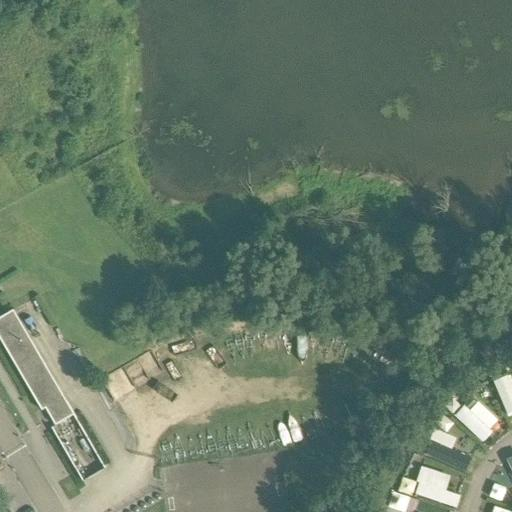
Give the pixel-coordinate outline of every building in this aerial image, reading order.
[(13,312),(0,319),(0,340),(42,412),(46,410),(56,428),(74,416),(13,312)] [(511,418),(511,377),(494,384),(508,420),(511,418)] [(491,426),(466,406),(454,421),(479,441),(491,426)] [(106,468),(74,416),(56,428),(53,429),(85,481),(106,468)] [(469,461),(429,443),(423,456),(463,475),(469,461)] [(166,460),(169,511),(221,511),(221,509),(201,510),(200,487),(222,486),(221,475),(287,470),(286,452),(166,460)] [(402,479),(400,492),(416,494),(418,481),(402,479)] [(448,492),(421,483),(415,498),(443,507),(448,492)]
